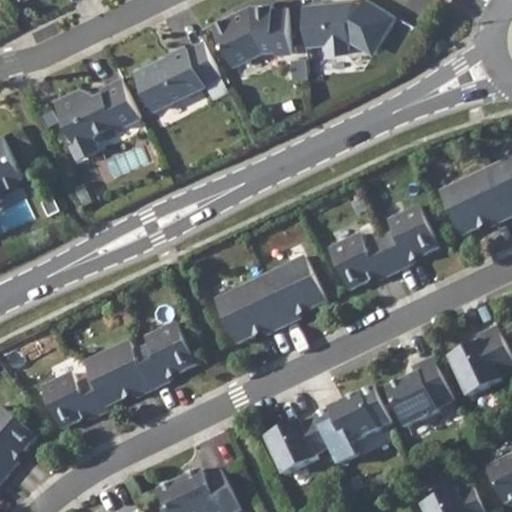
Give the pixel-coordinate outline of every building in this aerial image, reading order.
[(349,1),(305,5),(309,45),(329,43),(330,50),(334,54),(347,53),(351,48),(350,42),(353,41),(353,40),(363,46),(366,42),(378,49),(397,16),(370,0),(365,0),(363,4),(356,0),(353,5),(349,5),(349,1)] [(295,52),(290,6),(275,8),(275,3),(253,5),(246,8),(248,12),(240,15),(235,14),(216,23),(236,66),(266,51),(278,50),(279,54),(295,52)] [(224,75),(207,40),(191,48),(171,58),(170,55),(138,71),(157,110),(210,85),(208,82),(214,80),(220,94),(221,95),(231,90),(224,75)] [(144,117),(125,77),(103,88),(105,91),(100,94),(84,88),(58,101),(78,142),(74,144),(81,158),(102,148),(97,140),(100,132),(113,127),(120,129),(144,117)] [(0,188),(5,186),(10,187),(20,182),(22,178),(25,176),(6,135),(0,137),(0,188)] [(511,157),(487,169),(511,219),(511,218),(511,157)] [(511,219),(487,169),(442,191),(463,236),(481,227),(480,223),(490,218),(494,227),(511,219)] [(397,232),(383,239),(399,273),(416,265),(412,257),(423,252),(425,256),(442,248),(422,206),(391,220),(397,232)] [(399,273),(383,239),(369,246),(363,234),(332,249),(352,291),(370,283),(368,278),(379,274),(382,281),(399,273)] [(263,278),(287,327),(303,319),(300,310),(309,306),(311,309),(329,301),(308,256),(263,278)] [(269,335),(287,327),(263,278),(217,299),(239,344),(257,335),(256,332),(265,327),(269,335)] [(152,345),(138,351),(156,389),(173,381),(169,373),(179,369),(181,373),(199,364),(179,322),(148,337),(152,345)] [(511,374),(511,350),(500,327),(479,337),(482,343),(453,357),(473,397),(506,381),(505,378),(511,374)] [(133,340),(87,362),(109,407),(127,398),(125,394),(135,389),(140,398),(156,389),(133,340)] [(419,374),(389,388),(409,428),(443,412),(441,409),(458,401),(437,358),(416,367),(419,374)] [(109,407),(94,378),(81,385),(75,373),(44,387),(64,430),(82,421),(80,417),(90,412),(94,420),(111,412),(109,407)] [(333,410),(319,417),(333,448),(347,441),(350,445),(383,430),(365,392),(332,408),(333,410)] [(0,469),(9,477),(21,462),(15,456),(22,448),(25,451),(38,436),(3,406),(0,409),(0,469)] [(333,448),(319,417),(305,423),(304,421),(270,438),(288,476),(322,459),(319,454),(333,448)] [(511,457),(490,467),(508,506),(511,503),(511,457)] [(0,486),(9,477),(0,469),(0,486)] [(204,469),(161,490),(171,511),(240,511),(244,511),(225,471),(209,478),(204,469)] [(488,511),(476,487),(462,494),(460,488),(426,505),(429,511),(488,511)]
